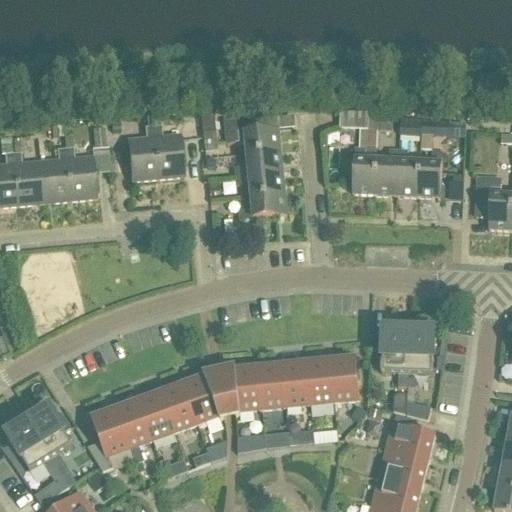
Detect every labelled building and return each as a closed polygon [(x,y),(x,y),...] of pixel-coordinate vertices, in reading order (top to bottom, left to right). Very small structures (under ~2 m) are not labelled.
[(393,135),(393,121),(369,120),(369,116),(340,115),(339,133),(360,134),(359,153),(357,153),(354,199),(376,200),(378,165),(377,165),(378,134),(393,135)] [(204,155),(217,154),(216,149),(213,119),(200,120),(203,150),(204,155)] [(264,121),(225,124),(227,147),(244,146),(245,159),(280,155),(278,133),(293,132),(292,119),(264,121)] [(153,131),(161,130),(160,120),(152,120),(153,131)] [(450,140),(451,126),(423,124),(422,139),(450,140)] [(120,125),(112,125),(112,136),(121,136),(120,125)] [(61,128),(52,129),(53,140),(62,139),(61,128)] [(153,131),(158,184),(185,182),(181,140),(162,142),(161,130),(153,131)] [(94,154),(106,153),(105,131),(92,132),(94,154)] [(132,186),(158,184),(153,131),(146,132),(147,143),(128,145),(132,186)] [(330,138),(330,146),(339,147),(339,136),(330,138)] [(511,148),(511,139),(501,139),(500,148),(511,148)] [(74,164),(73,152),(72,140),(64,141),(64,153),(65,153),(70,206),(97,204),(92,162),(74,164)] [(44,209),(40,167),(21,169),(20,157),(19,142),(12,143),(14,158),(12,158),(18,211),(44,209)] [(44,209),(70,206),(65,153),(64,153),(57,154),(58,165),(40,167),(44,209)] [(398,201),(400,155),(391,154),(390,165),(378,165),(376,200),(398,201)] [(246,170),(235,172),(236,181),(282,177),(280,155),(245,159),(246,170)] [(422,167),(409,166),(410,155),(400,155),(398,201),(420,202),(422,167)] [(422,167),(420,202),(442,203),(444,157),(434,156),(434,167),(422,167)] [(0,213),(18,211),(12,158),(4,159),(5,170),(0,170),(0,213)] [(282,177),(236,181),(237,190),(248,190),(250,202),(284,198),(282,177)] [(454,177),(453,187),(464,187),(464,178),(454,177)] [(479,182),(477,222),(490,222),(490,234),(511,235),(511,229),(511,199),(502,199),(503,183),(479,182)] [(208,196),(219,195),(218,185),(208,185),(208,196)] [(251,213),(239,214),(240,225),(252,223),(286,220),(284,198),(250,202),(251,213)] [(376,347),(376,362),(383,363),(382,378),(399,378),(398,392),(408,392),(409,336),(384,335),(384,348),(376,347)] [(409,336),(408,392),(416,392),(417,379),(433,380),(434,337),(409,336)] [(331,365),(335,407),(360,405),(356,363),(331,365)] [(331,365),(307,367),(311,410),(335,407),(331,365)] [(307,367),(283,370),(287,412),(311,410),(307,367)] [(283,370),(257,372),(261,415),(287,412),(283,370)] [(261,415),(257,372),(236,374),(235,371),(228,373),(228,374),(234,373),(239,419),(236,419),(236,420),(240,420),(240,417),(261,415)] [(205,381),(183,389),(198,429),(218,422),(220,421),(221,424),(225,423),(225,422),(222,423),(206,379),(212,378),(212,377),(204,378),(205,381)] [(183,389),(161,397),(175,437),(198,429),(183,389)] [(161,397),(138,406),(153,446),(175,437),(161,397)] [(138,406),(116,414),(130,454),(131,454),(136,469),(145,465),(140,450),(153,446),(138,406)] [(431,414),(407,407),(407,420),(428,426),(431,414)] [(370,413),(368,421),(381,424),(383,416),(370,413)] [(437,413),(435,424),(456,427),(458,416),(437,413)] [(51,414),(30,427),(69,491),(76,486),(66,470),(60,458),(73,450),(65,437),(72,433),(64,420),(58,424),(51,414)] [(101,448),(89,452),(103,477),(113,473),(109,461),(130,454),(116,414),(92,422),(101,448)] [(412,433),(414,424),(396,420),(394,429),(393,428),(387,452),(430,462),(435,439),(412,433)] [(316,423),(317,432),(338,431),(337,422),(316,423)] [(30,427),(8,440),(30,476),(44,468),(51,479),(55,485),(34,499),(42,510),(69,491),(30,427)] [(341,444),(340,432),(317,433),(317,445),(341,444)] [(422,494),(430,462),(387,452),(379,483),(422,494)] [(197,472),(211,467),(208,458),(193,463),(197,472)] [(185,464),(171,470),(175,481),(189,475),(185,464)] [(511,494),(511,469),(505,468),(501,492),(511,494)] [(97,495),(109,487),(99,474),(88,482),(97,495)] [(417,511),(422,494),(379,483),(372,511),(417,511)] [(511,511),(511,494),(501,492),(496,511),(511,511)] [(92,511),(82,496),(59,511),(92,511)]
